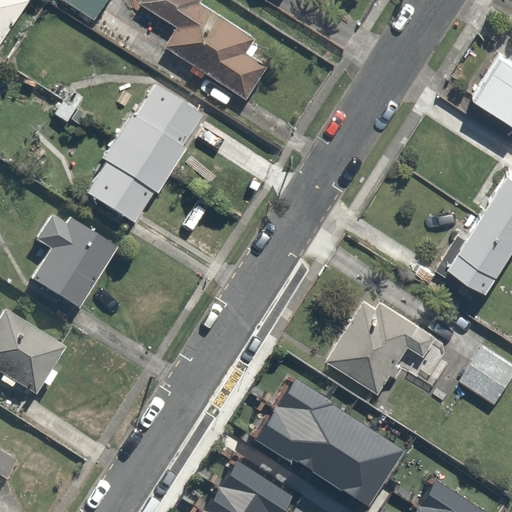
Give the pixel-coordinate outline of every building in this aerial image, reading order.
[(0,0),(0,41),(25,0),(0,0)] [(44,0),(83,23),(96,0),(44,0)] [(262,29),(217,0),(129,0),(129,1),(169,27),(159,43),(239,94),(264,54),(251,46),(262,29)] [(511,55),(494,43),(462,88),(511,123),(511,55)] [(145,76),(144,77),(73,191),(128,225),(200,110),(145,76)] [(42,110),(73,126),(87,100),(56,84),(42,110)] [(203,132),(195,151),(228,166),(237,147),(203,132)] [(511,235),(511,167),(503,162),(436,260),(477,287),(511,235)] [(60,218),(45,209),(36,224),(30,221),(23,234),(39,244),(18,281),(71,311),(112,240),(64,212),(60,218)] [(361,289),(360,290),(321,357),(378,391),(405,345),(422,355),(435,333),(361,289)] [(57,346),(0,311),(0,378),(27,395),(57,346)] [(511,376),(511,365),(477,344),(455,378),(495,403),(511,376)] [(300,383),(299,384),(264,443),(283,454),(273,471),(319,498),(335,470),(330,467),(359,418),(300,383)] [(397,420),(397,421),(368,469),(381,476),(389,481),(435,509),(458,469),(433,454),(438,445),(397,420)] [(0,477),(14,458),(0,447),(0,477)] [(267,511),(239,496),(238,498),(229,511),(267,511)]
